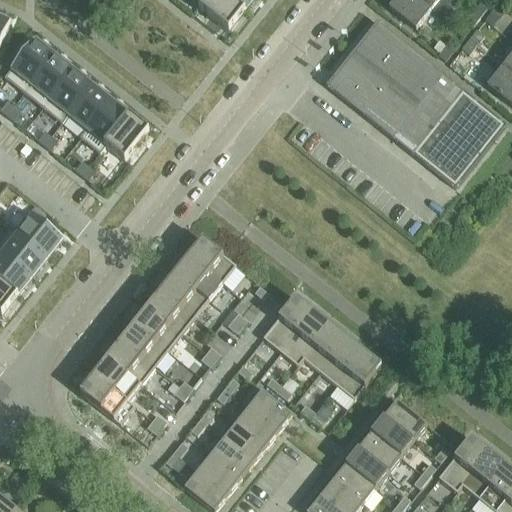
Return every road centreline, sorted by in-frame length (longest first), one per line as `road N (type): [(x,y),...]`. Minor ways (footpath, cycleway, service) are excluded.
road 1 (residential): [(9,393),(323,0)]
road 2 (residential): [(154,511),(9,393)]
